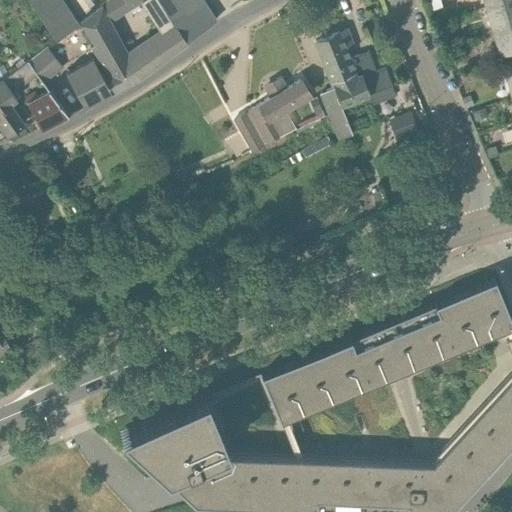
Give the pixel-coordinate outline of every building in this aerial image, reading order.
[(110,0),(81,21),(95,43),(91,46),(109,73),(102,77),(111,92),(138,78),(187,42),(216,20),(203,0),(110,0)] [(443,6),(441,0),(430,0),(429,0),(432,10),(443,6)] [(496,30),(511,24),(511,0),(510,0),(489,7),(496,30)] [(511,24),(496,30),(503,54),(511,51),(511,24)] [(355,78),(362,75),(370,94),(384,89),(376,69),(368,51),(348,59),(344,48),(353,44),(347,28),(316,41),(333,81),(353,73),(355,78)] [(26,63),(37,75),(43,83),(64,68),(48,47),(26,63)] [(85,106),(111,92),(102,77),(92,57),(66,73),(85,106)] [(2,80),(11,93),(37,75),(26,63),(2,80)] [(384,89),(394,84),(386,65),(376,69),(384,89)] [(355,78),(353,73),(333,81),(335,86),(320,92),(340,141),(354,134),(343,107),(370,96),(370,94),(362,75),(355,78)] [(16,99),(11,93),(2,80),(0,81),(0,124),(3,129),(19,118),(9,104),(16,99)] [(253,152),(278,137),(267,119),(309,95),(300,80),(248,110),(235,118),(242,131),(253,152)] [(67,115),(49,90),(37,97),(35,92),(25,98),(41,129),(67,115)] [(475,105),(471,95),(463,98),(467,108),(475,105)] [(296,132),(321,121),(320,118),(324,116),(316,97),(308,101),(315,116),(298,124),(300,127),(295,130),(296,132)] [(476,119),(488,116),(485,106),(473,109),(476,119)] [(419,137),(410,111),(387,118),(396,145),(419,137)] [(324,138),(322,133),(316,136),(317,139),(315,140),(316,142),(301,150),(302,151),(283,160),(286,167),(331,145),(327,136),(324,138)] [(496,146),(486,149),(488,156),(498,153),(496,146)] [(194,501),(416,511),(432,511),(447,511),(511,442),(511,321),(494,278),(119,432),(194,501)] [(0,355),(11,350),(3,334),(0,335),(0,355)] [(11,364),(7,356),(0,359),(0,360),(3,368),(11,364)]
